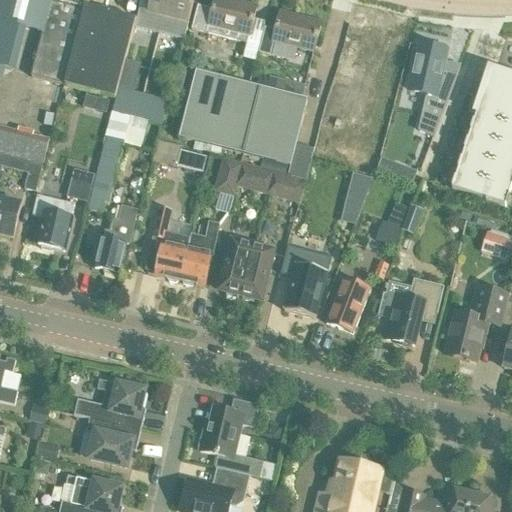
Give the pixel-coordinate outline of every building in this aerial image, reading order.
[(86,0),(0,0),(0,81),(3,83),(6,70),(16,73),(27,30),(43,34),(31,78),(66,87),(86,7),(85,7),(86,0)] [(136,24),(135,27),(184,40),(188,27),(194,0),(142,0),(137,21),(136,24)] [(198,6),(192,31),(207,34),(247,45),(249,37),(257,8),(224,0),(215,0),(213,10),(198,6)] [(136,24),(137,21),(86,7),(66,87),(116,100),(119,88),(121,78),(135,27),(136,24)] [(265,29),(259,54),(270,57),(273,45),(275,45),(298,51),(313,55),(321,25),(281,14),(276,32),(265,29)] [(420,47),(410,92),(426,96),(418,133),(434,139),(457,77),(442,73),(445,62),(448,50),(446,47),(434,44),(431,46),(431,49),(420,47)] [(187,73),(175,70),(168,97),(173,99),(179,100),(181,92),(182,92),(187,73)] [(511,78),(495,73),(495,74),(500,76),(494,93),(485,90),(487,86),(486,85),(476,114),(478,114),(452,191),(506,209),(511,189),(511,78)] [(290,168),(307,102),(197,74),(180,140),(290,168)] [(121,78),(119,88),(131,91),(134,92),(137,82),(121,78)] [(268,90),(268,92),(302,101),(302,99),(305,87),(293,84),(271,79),(268,90)] [(119,88),(116,100),(112,114),(87,212),(100,215),(103,213),(105,205),(108,206),(124,146),(142,151),(148,123),(161,126),(168,101),(134,92),(131,91),(119,88)] [(101,100),(98,112),(107,115),(111,102),(101,100)] [(50,142),(50,140),(0,127),(0,154),(24,161),(43,167),(44,163),(46,164),(52,142),(50,142)] [(177,169),(203,175),(207,157),(181,151),(177,169)] [(0,167),(21,173),(24,161),(0,154),(0,167)] [(234,198),(237,187),(236,187),(242,165),(223,160),(218,182),(223,184),(220,194),(234,198)] [(24,161),(21,173),(29,175),(25,190),(36,193),(43,167),(24,161)] [(236,187),(237,187),(267,196),(273,174),(242,165),(236,187)] [(411,187),(416,174),(404,169),(399,182),(411,187)] [(88,204),(95,177),(74,171),(67,199),(88,204)] [(273,174),(267,196),(299,204),(305,182),(273,174)] [(353,175),(349,191),(367,195),(373,180),(353,175)] [(74,206),(37,197),(33,216),(43,219),(36,247),(67,253),(74,220),(71,220),(74,206)] [(0,237),(13,240),(21,205),(0,199),(0,237)] [(396,205),(388,224),(402,230),(407,216),(409,210),(396,205)] [(409,210),(407,216),(419,221),(423,211),(410,207),(409,210)] [(128,245),(136,212),(122,209),(119,223),(114,222),(111,234),(106,233),(105,239),(100,238),(96,252),(99,252),(95,270),(119,276),(126,245),(128,245)] [(156,277),(168,280),(169,283),(176,284),(178,283),(181,283),(191,240),(190,240),(167,234),(170,220),(172,212),(160,209),(153,239),(164,242),(156,277)] [(194,286),(206,289),(220,227),(209,224),(206,240),(191,237),(190,240),(191,240),(181,283),(184,284),(183,286),(194,288),(194,286)] [(388,224),(380,243),(395,249),(401,231),(402,230),(388,224)] [(511,261),(511,241),(487,233),(480,253),(511,263),(511,261)] [(238,299),(240,300),(254,243),(234,238),(233,244),(232,244),(220,292),(227,294),(226,297),(237,300),(238,299)] [(261,302),(273,254),(262,251),(264,245),(254,243),(240,300),(243,300),(243,301),(254,304),(255,301),(261,302)] [(288,247),(280,276),(293,279),(284,312),(315,320),(331,259),(288,247)] [(371,290),(344,280),(326,325),(353,335),(365,304),(371,290)] [(437,315),(444,288),(414,281),(412,289),(389,283),(386,295),(383,295),(378,316),(390,319),(385,341),(415,348),(424,312),(437,315)] [(469,317),(455,313),(444,356),(477,364),(486,325),(501,329),(503,329),(511,290),(511,284),(511,286),(509,295),(476,287),(469,317)] [(504,370),(511,372),(511,290),(503,329),(501,329),(499,341),(510,344),(504,370)] [(0,403),(15,407),(19,393),(2,390),(6,373),(13,375),(16,363),(7,360),(6,364),(0,362),(0,403)] [(90,420),(141,432),(144,419),(139,418),(144,393),(100,382),(98,391),(106,393),(99,422),(90,420)] [(205,435),(200,453),(219,458),(216,470),(260,480),(274,483),(277,468),(263,465),(234,458),(242,426),(253,429),(258,409),(235,403),(232,415),(214,410),(209,434),(208,436),(205,435)] [(49,409),(33,406),(30,423),(45,426),(49,409)] [(138,445),(141,432),(90,420),(87,433),(96,436),(90,460),(126,469),(132,444),(138,445)] [(43,428),(30,424),(26,440),(40,443),(43,428)] [(38,458),(55,462),(58,449),(41,445),(38,458)] [(51,464),(38,460),(35,474),(48,477),(51,464)] [(321,498),(317,511),(374,511),(378,494),(390,497),(394,479),(383,476),(342,467),(335,500),(321,498)] [(236,509),(244,504),(250,478),(217,470),(213,487),(189,481),(181,511),(229,511),(231,508),(236,509)] [(63,503),(60,511),(116,511),(121,490),(68,478),(66,486),(75,488),(71,505),(63,503)] [(425,500),(425,498),(404,493),(399,511),(469,511),(473,497),(450,491),(448,501),(445,501),(444,505),(425,500)] [(492,511),(494,502),(473,497),(469,511),(492,511)]
